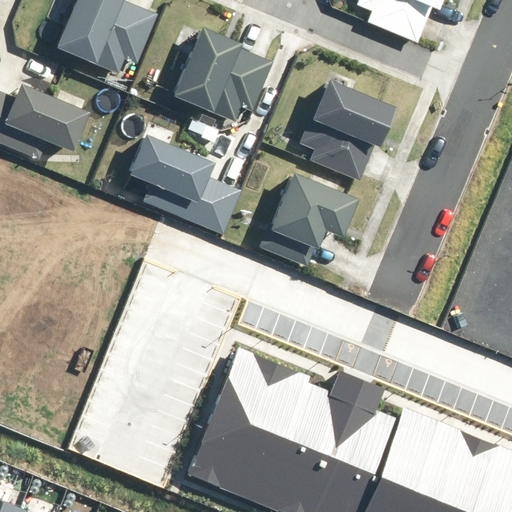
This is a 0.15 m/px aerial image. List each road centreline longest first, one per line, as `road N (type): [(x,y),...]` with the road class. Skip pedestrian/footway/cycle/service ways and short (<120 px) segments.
road 1 (residential): [(485,87),(266,0)]
road 2 (residential): [(400,290),(485,87)]
